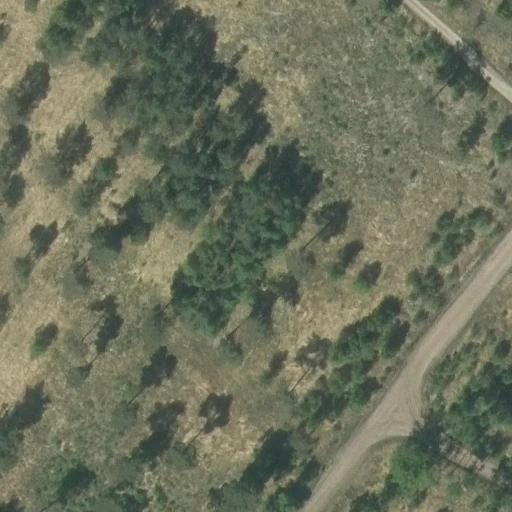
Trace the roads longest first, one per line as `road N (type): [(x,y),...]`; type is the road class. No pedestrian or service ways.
road 1 (track): [(511,245),(385,414)]
road 2 (track): [(385,414),(511,484)]
road 3 (track): [(511,96),(409,0)]
road 4 (track): [(310,511),(385,414)]
